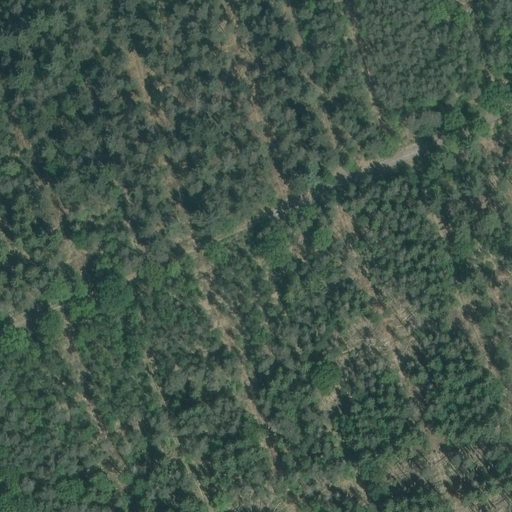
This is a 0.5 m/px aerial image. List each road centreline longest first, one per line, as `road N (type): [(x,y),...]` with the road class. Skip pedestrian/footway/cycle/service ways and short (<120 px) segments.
road 1 (track): [(149,268),(511,116)]
road 2 (track): [(149,268),(57,0)]
road 3 (track): [(284,0),(339,188)]
road 4 (track): [(0,334),(118,281)]
